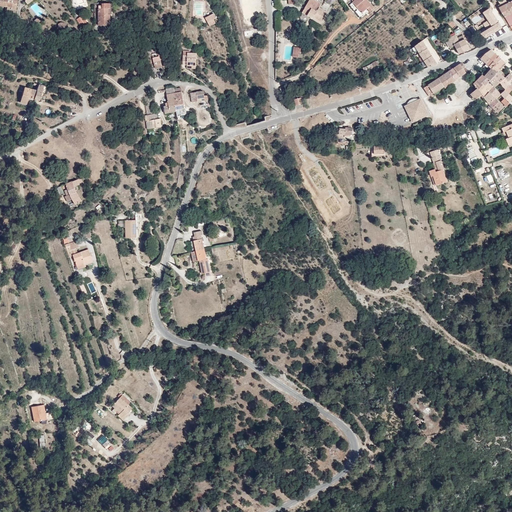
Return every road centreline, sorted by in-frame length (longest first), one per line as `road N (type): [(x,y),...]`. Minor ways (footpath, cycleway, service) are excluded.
road 1 (tertiary): [(274,511),(341,475),(352,461),(351,436),(243,359),(175,340),(153,305),(197,166),(228,135)]
road 2 (unclassified): [(228,135),(207,88),(152,84),(0,156)]
road 3 (tertiary): [(280,119),(374,93),(511,37)]
road 4 (unknown): [(73,119),(85,106),(82,92),(22,74),(10,86),(1,76)]
road 5 (residential): [(280,119),(268,0)]
